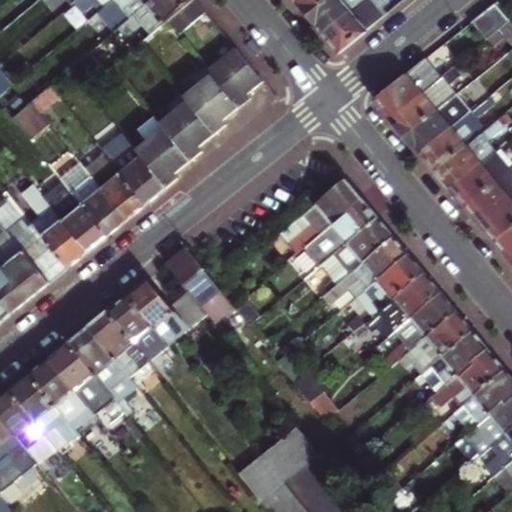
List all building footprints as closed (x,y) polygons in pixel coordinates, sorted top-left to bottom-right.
[(84,0),(90,7),(96,1),(104,11),(116,0),(84,0)] [(116,0),(104,11),(120,30),(123,27),(131,20),(134,18),(155,0),(116,0)] [(131,20),(146,39),(174,17),(194,0),(155,0),(134,18),(131,20)] [(198,0),(194,0),(174,17),(185,30),(208,11),(198,0)] [(294,0),(297,4),(300,8),(303,6),(310,15),(328,0),(294,0)] [(320,26),(317,28),(320,31),(323,35),(365,0),(328,0),(310,15),(320,26)] [(384,17),(369,0),(365,0),(323,35),(327,40),(330,44),(333,41),(341,51),(384,17)] [(499,0),(493,0),(473,18),(490,39),(511,21),(511,14),(499,0)] [(120,30),(92,52),(108,72),(115,65),(121,61),(111,49),(130,34),(123,27),(120,30)] [(248,89),(263,77),(234,43),(210,63),(214,67),(242,102),(246,98),(251,93),(248,89)] [(445,77),(428,56),(379,98),(388,108),(396,117),(445,77)] [(214,67),(185,91),(188,95),(217,131),(223,126),(229,121),(225,115),(242,102),(214,67)] [(457,67),(445,77),(396,117),(400,123),(397,125),(403,131),(408,137),(459,94),(452,86),(464,75),(457,67)] [(418,149),(421,147),(425,153),(475,111),(459,94),(408,137),(414,144),(418,149)] [(188,95),(159,119),(163,123),(192,158),(198,153),(203,150),(199,145),(217,131),(188,95)] [(35,100),(17,116),(34,138),(53,123),(35,100)] [(475,111),(425,153),(432,162),(440,171),(483,136),(491,129),(475,111)] [(192,158),(163,123),(134,146),(168,187),(174,182),(180,179),(175,172),(192,158)] [(157,196),(168,187),(134,146),(124,133),(104,148),(148,204),(157,196)] [(483,136),(440,171),(447,179),(455,187),(484,163),(497,152),(483,136)] [(86,163),(105,187),(103,189),(116,205),(119,202),(131,217),(139,210),(148,204),(104,148),(86,163)] [(456,195),(460,199),(462,201),(468,209),(500,181),(511,171),(511,169),(497,152),(484,163),(455,187),(459,193),(456,195)] [(103,189),(105,187),(86,163),(83,160),(63,175),(65,179),(109,235),(118,227),(131,217),(119,202),(116,205),(103,189)] [(511,171),(500,181),(468,209),(473,215),(479,221),(481,220),(484,224),(511,200),(511,171)] [(99,242),(109,235),(65,179),(46,194),(90,249),(99,242)] [(299,251),(308,244),(364,198),(358,190),(349,180),(299,221),(284,233),(299,251)] [(26,191),(44,214),(35,221),(70,265),(79,258),(90,249),(46,194),(36,182),(26,191)] [(308,244),(325,265),(382,219),(374,209),(364,198),(308,244)] [(511,200),(484,224),(492,233),(498,241),(511,229),(511,200)] [(25,217),(10,229),(51,280),(60,273),(70,265),(35,221),(31,225),(25,217)] [(390,229),(382,219),(325,265),(318,270),(324,278),(340,265),(337,261),(341,258),(349,268),(328,284),(333,289),(336,286),(356,270),(367,261),(397,236),(390,229)] [(0,255),(32,296),(41,288),(51,280),(10,229),(8,231),(0,220),(0,255)] [(511,229),(498,241),(507,250),(511,256),(511,229)] [(405,246),(397,236),(367,261),(375,270),(366,277),(373,286),(412,254),(405,246)] [(181,254),(171,262),(194,289),(205,304),(224,289),(220,284),(213,276),(191,246),(181,254)] [(373,286),(369,289),(384,308),(427,273),(419,263),(412,254),(373,286)] [(0,294),(13,311),(22,304),(32,296),(0,255),(0,294)] [(360,275),(356,270),(336,286),(343,294),(357,282),(355,279),(360,275)] [(436,283),(427,273),(384,308),(377,315),(370,320),(376,327),(388,318),(390,320),(395,316),(399,321),(395,324),(399,330),(414,317),(444,293),(436,283)] [(178,339),(191,329),(172,306),(151,278),(140,287),(130,295),(157,329),(165,322),(178,339)] [(194,289),(172,306),(191,329),(213,313),(205,304),(194,289)] [(453,303),(444,293),(414,317),(399,330),(397,331),(405,342),(387,357),(394,366),(402,361),(413,351),(430,337),(461,312),(453,303)] [(0,321),(1,321),(13,311),(0,294),(0,321)] [(110,311),(138,345),(146,355),(165,339),(157,329),(130,295),(120,303),(110,311)] [(251,299),(240,308),(252,324),(263,314),(251,299)] [(348,338),(370,320),(377,315),(371,308),(342,331),(348,338)] [(138,371),(151,361),(146,355),(138,345),(110,311),(102,317),(91,326),(134,380),(141,375),(138,371)] [(423,364),(428,370),(446,355),(476,331),(469,322),(461,312),(430,337),(434,342),(422,352),(428,360),(423,364)] [(120,401),(139,386),(134,380),(91,326),(82,333),(72,341),(120,401)] [(484,340),(476,331),(446,355),(452,363),(442,372),(446,377),(442,380),(448,388),(478,363),(475,359),(490,347),(484,340)] [(434,342),(430,337),(413,351),(419,358),(423,364),(428,360),(422,352),(434,342)] [(121,421),(131,414),(120,401),(72,341),(63,348),(52,357),(79,391),(87,385),(104,408),(108,405),(121,421)] [(475,359),(478,363),(448,388),(438,396),(446,406),(458,397),(464,404),(507,368),(499,358),(490,347),(475,359)] [(419,358),(413,351),(402,361),(407,367),(419,358)] [(282,361),(297,381),(307,372),(290,353),(282,361)] [(42,365),(33,372),(72,422),(92,406),(79,391),(52,357),(42,365)] [(455,412),(470,430),(492,411),(492,409),(506,397),(509,400),(511,397),(511,373),(507,368),(464,404),(455,412)] [(23,380),(13,388),(58,443),(66,437),(70,442),(81,433),(78,429),(72,422),(33,372),(23,380)] [(47,460),(62,449),(58,443),(13,388),(4,396),(0,398),(0,412),(31,452),(37,447),(47,460)] [(326,390),(313,400),(329,420),(342,409),(326,390)] [(470,430),(457,441),(473,460),(490,446),(508,431),(511,428),(511,397),(509,400),(506,397),(492,409),(492,411),(470,430)] [(92,406),(72,422),(78,429),(97,414),(92,406)] [(35,468),(41,463),(31,452),(0,412),(0,451),(18,474),(31,464),(35,468)] [(259,457),(239,472),(261,498),(270,509),(272,511),(310,511),(302,501),(293,491),(285,480),(298,469),(301,467),(312,459),(322,450),(301,423),(291,431),(280,440),(276,442),(259,457)] [(486,466),(494,477),(511,461),(511,428),(508,431),(490,446),(498,456),(486,466)] [(510,496),(511,495),(511,461),(494,477),(510,496)] [(401,487),(386,468),(375,478),(390,497),(401,487)]
